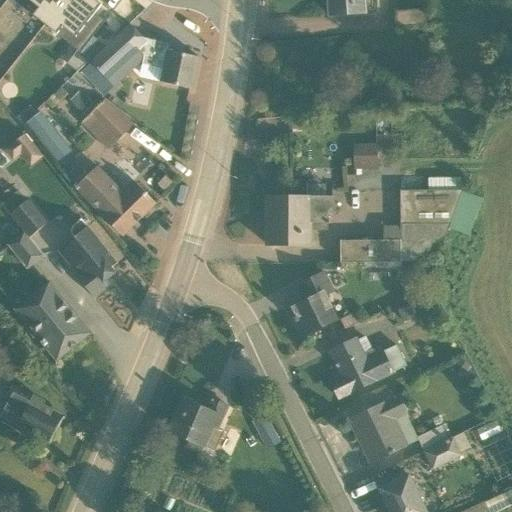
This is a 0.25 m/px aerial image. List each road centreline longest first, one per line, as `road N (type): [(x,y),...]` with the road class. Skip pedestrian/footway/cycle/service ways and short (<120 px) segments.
road 1 (residential): [(180,281),(236,304),(250,320),(345,511)]
road 2 (tertiary): [(180,281),(215,161),(237,7)]
road 3 (tertiary): [(84,511),(180,281)]
